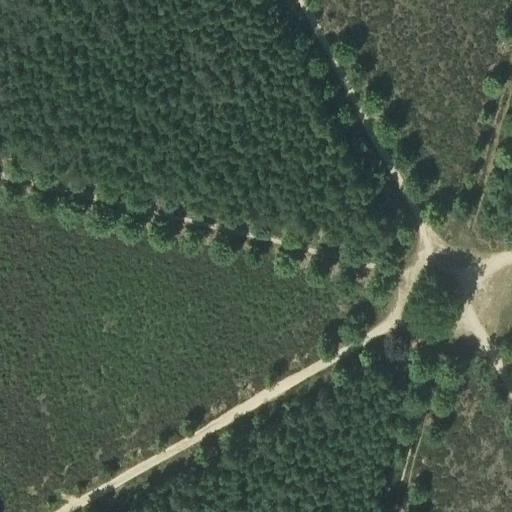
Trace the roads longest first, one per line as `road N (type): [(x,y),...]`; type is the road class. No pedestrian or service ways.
road 1 (track): [(0,167),(405,271)]
road 2 (track): [(66,511),(415,300)]
road 3 (track): [(431,239),(308,0)]
road 4 (track): [(389,511),(443,313)]
road 5 (track): [(458,241),(511,62)]
